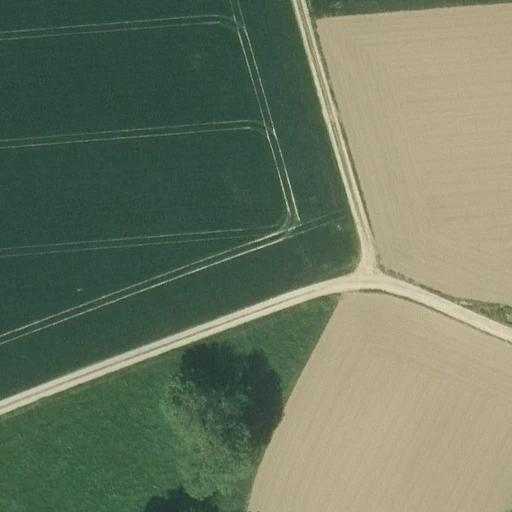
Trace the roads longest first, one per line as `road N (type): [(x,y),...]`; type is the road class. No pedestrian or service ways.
road 1 (track): [(511,330),(375,271),(0,411)]
road 2 (track): [(297,0),(376,250),(375,271)]
